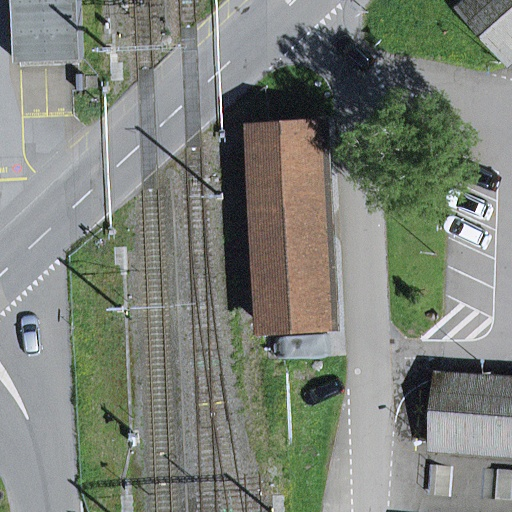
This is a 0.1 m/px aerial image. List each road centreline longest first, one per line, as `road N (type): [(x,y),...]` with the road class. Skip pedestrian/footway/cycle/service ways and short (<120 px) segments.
road 1 (residential): [(288,0),(0,267)]
road 2 (unclassified): [(44,511),(23,410),(0,371)]
